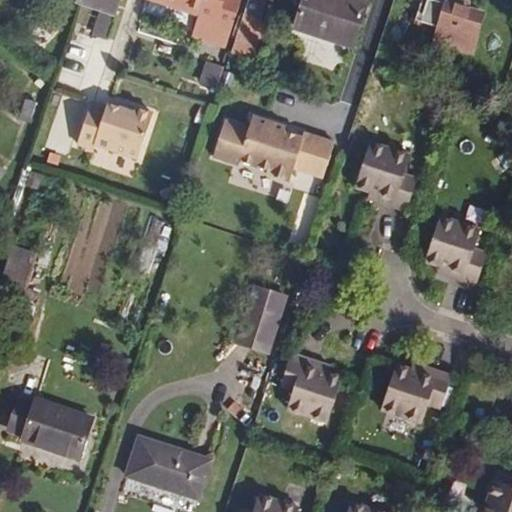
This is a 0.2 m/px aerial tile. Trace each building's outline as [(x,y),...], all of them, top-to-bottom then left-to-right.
[(123,0),(79,0),(82,2),(119,14),(123,0)] [(238,48),(253,0),(166,0),(207,13),(201,36),(238,48)] [(356,0),(315,0),(305,30),(358,48),(372,5),(356,0)] [(442,0),(433,0),(428,19),(448,25),(443,42),(476,53),(488,14),(442,0)] [(100,13),(93,35),(110,40),(117,19),(100,13)] [(207,61),(199,84),(219,91),(227,68),(207,61)] [(29,99),(22,119),(32,123),(39,103),(29,99)] [(93,105),(80,145),(96,151),(98,146),(140,159),(155,115),(126,105),(125,110),(110,105),(108,110),(93,105)] [(231,119),(219,156),(244,164),(245,160),(273,169),(271,173),(295,180),(299,169),(328,178),(339,143),(309,133),(307,137),(289,131),(291,127),(259,116),(255,128),(231,119)] [(425,179),(414,175),(420,157),(379,144),(365,187),(379,191),(391,195),(388,204),(414,212),(425,179)] [(388,204),(391,195),(379,191),(376,200),(388,204)] [(472,207),(467,221),(485,227),(490,213),(472,207)] [(482,247),(487,228),(446,216),(432,258),(446,263),(459,267),(456,276),(482,284),(493,251),(482,247)] [(28,296),(39,252),(13,246),(3,290),(28,296)] [(456,276),(459,267),(446,263),(443,272),(456,276)] [(291,297),(252,285),(234,344),(273,356),(291,297)] [(335,427),(349,384),(335,380),(322,376),(324,366),(300,359),(288,392),(300,396),(294,413),(335,427)] [(429,375),(431,368),(420,365),(419,371),(429,375)] [(335,380),(338,371),(324,366),(322,376),(335,380)] [(447,410),(457,377),(431,368),(429,375),(419,371),(404,367),(390,411),(430,425),(435,407),(447,410)] [(27,402),(17,430),(30,434),(28,440),(87,459),(100,419),(42,400),(39,406),(27,402)] [(146,438),(134,476),(206,500),(218,462),(146,438)] [(511,511),(511,481),(500,478),(488,511),(511,511)] [(305,511),(306,509),(266,495),(260,511),(256,511),(249,510),(248,511),(305,511)] [(388,511),(356,501),(352,511),(388,511)]
